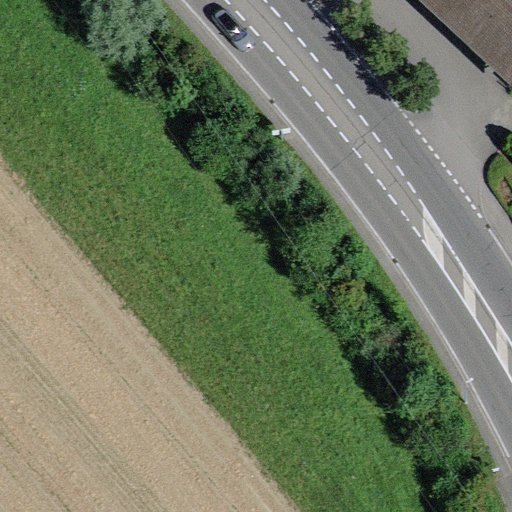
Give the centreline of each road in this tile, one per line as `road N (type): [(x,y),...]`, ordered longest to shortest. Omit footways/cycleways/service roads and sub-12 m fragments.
road 1 (primary): [(245,0),(296,54),(490,324)]
road 2 (unknown): [(432,239),(456,107),(446,49),(399,0)]
